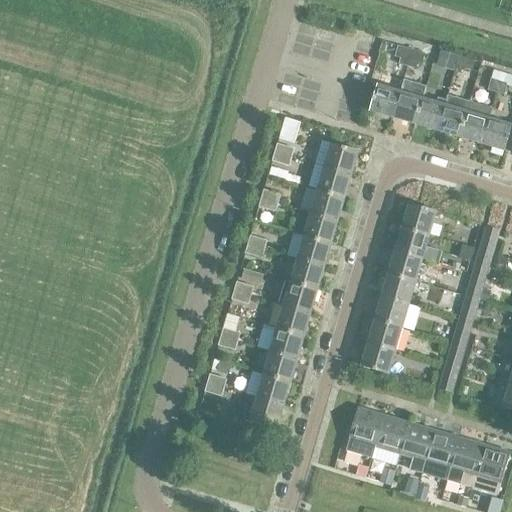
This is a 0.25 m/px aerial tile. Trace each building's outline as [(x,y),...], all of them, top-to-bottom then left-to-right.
[(399,47),(395,58),(401,60),(399,64),(408,67),(413,51),(399,47)] [(413,51),(408,67),(416,69),(418,64),(422,65),(426,54),(413,51)] [(441,52),(437,66),(454,71),(458,57),(441,52)] [(459,57),(456,66),(472,70),(475,61),(459,57)] [(493,69),(490,79),(493,80),(502,82),(504,72),(493,69)] [(511,74),(504,72),(502,82),(510,84),(509,86),(511,86),(511,74)] [(498,93),(502,82),(493,80),(490,91),(498,93)] [(423,99),(424,99),(427,87),(404,81),(402,87),(393,118),(416,124),(423,99)] [(510,84),(502,82),(498,93),(507,96),(509,86),(510,84)] [(393,118),(402,87),(394,85),(392,89),(378,86),(371,111),(393,118)] [(461,138),(468,112),(471,102),(449,96),(447,101),(438,131),(461,138)] [(438,131),(447,101),(443,99),(441,104),(424,99),(423,99),(416,124),(438,131)] [(483,144),(491,118),(492,114),(484,111),(483,116),(468,112),(461,138),(483,144)] [(285,118),(279,140),(295,144),(301,122),(285,118)] [(511,129),(511,124),(491,118),(483,144),(506,151),(511,129)] [(294,149),(277,144),(275,153),(292,158),(294,149)] [(332,145),(325,168),(352,176),(359,153),(332,145)] [(292,158),(275,153),(272,162),(289,167),(292,158)] [(272,168),(269,175),(286,180),(289,173),(272,168)] [(346,199),(352,176),(325,168),(318,191),(346,199)] [(280,196),(263,191),(261,200),(277,205),(280,196)] [(339,223),(346,199),(318,191),(311,215),(339,223)] [(275,214),(277,205),(261,200),(258,209),(275,214)] [(430,235),(437,212),(410,204),(403,227),(430,235)] [(332,246),(339,223),(311,215),(305,238),(332,246)] [(427,248),(430,235),(403,227),(396,250),(423,259),(435,262),(438,251),(427,248)] [(497,243),(500,231),(487,227),(484,239),(497,243)] [(266,243),(250,238),(248,246),(264,251),(266,243)] [(325,269),(332,246),(305,238),(298,261),(325,269)] [(493,254),(497,243),(484,239),(480,251),(493,254)] [(261,259),(264,251),(248,246),(246,255),(261,259)] [(417,282),(423,259),(396,250),(389,274),(417,282)] [(490,266),(493,254),(480,251),(477,262),(490,266)] [(319,292),(325,269),(298,261),(291,284),(319,292)] [(486,278),(490,266),(477,262),(473,274),(486,278)] [(244,270),(241,279),(261,285),(263,275),(244,270)] [(410,305),(417,282),(389,274),(383,297),(410,305)] [(483,289),(486,278),(473,274),(470,285),(483,289)] [(312,314),(319,292),(291,284),(286,282),(280,305),(285,306),(312,314)] [(253,288),(238,284),(235,292),(251,296),(253,288)] [(480,299),(483,289),(470,285),(466,297),(479,301),(480,299)] [(483,289),(480,299),(489,302),(492,292),(483,289)] [(251,296),(235,292),(233,300),(248,305),(251,296)] [(403,328),(410,305),(383,297),(376,320),(403,328)] [(476,312),(479,301),(466,297),(463,309),(476,312)] [(305,338),(312,314),(285,306),(278,330),(305,338)] [(473,324),(476,312),(463,309),(460,320),(473,324)] [(229,315),(225,330),(236,333),(240,319),(229,315)] [(396,351),(403,328),(376,320),(369,344),(396,351)] [(469,335),(473,324),(460,320),(456,332),(469,335)] [(236,333),(225,330),(222,339),(238,343),(241,334),(236,333)] [(298,361),(305,338),(278,330),(271,353),(298,361)] [(466,347),(469,335),(456,332),(453,343),(466,347)] [(235,352),(238,343),(222,339),(220,347),(235,352)] [(462,359),(466,347),(453,343),(449,355),(462,359)] [(390,375),(396,351),(369,344),(362,367),(390,375)] [(291,384),(298,361),(271,353),(264,376),(291,384)] [(459,370),(462,359),(449,355),(446,367),(459,370)] [(220,363),(217,373),(229,376),(231,366),(220,363)] [(456,382),(459,370),(446,367),(443,378),(456,382)] [(285,408),(291,384),(264,376),(257,400),(285,408)] [(227,381),(212,377),(209,386),(225,390),(227,381)] [(452,393),(456,382),(443,378),(439,390),(452,393)] [(222,399),(225,390),(209,386),(206,395),(222,399)] [(511,410),(511,386),(510,386),(503,409),(511,410)] [(278,431),(285,408),(257,400),(250,423),(278,431)] [(376,447),(385,416),(360,409),(347,452),(374,460),(378,448),(376,447)] [(401,455),(410,424),(385,416),(376,447),(378,448),(401,455)] [(426,462),(435,431),(410,424),(401,455),(426,462)] [(451,470),(460,439),(435,431),(426,462),(451,470)] [(473,489),(486,446),(460,439),(451,470),(465,474),(462,485),(473,489)] [(511,453),(486,446),(473,489),(498,496),(511,453)] [(368,479),(371,469),(361,467),(358,476),(368,479)] [(384,468),(380,482),(392,486),(396,472),(384,468)] [(409,478),(405,492),(416,495),(420,481),(409,478)] [(421,485),(418,495),(427,498),(430,487),(421,485)] [(460,496),(457,505),(467,507),(469,498),(460,496)] [(499,511),(502,501),(493,499),(489,511),(499,511)]
